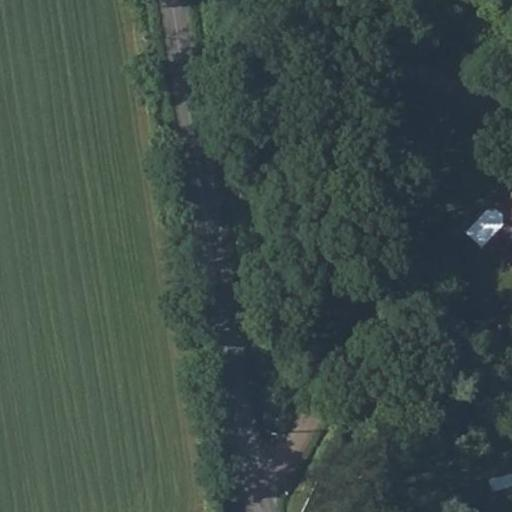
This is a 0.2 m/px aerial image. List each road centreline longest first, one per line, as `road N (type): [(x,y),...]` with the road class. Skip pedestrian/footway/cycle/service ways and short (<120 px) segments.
road 1 (tertiary): [(261,511),(234,411),(170,0)]
road 2 (track): [(511,328),(428,339),(365,369),(319,419)]
